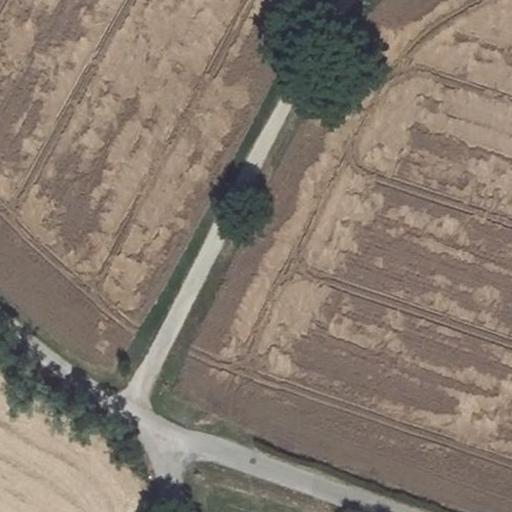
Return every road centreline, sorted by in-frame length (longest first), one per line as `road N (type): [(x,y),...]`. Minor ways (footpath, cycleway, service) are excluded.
road 1 (track): [(149,426),(140,389),(269,118),(343,0)]
road 2 (unclassified): [(396,511),(149,426)]
road 3 (unclassified): [(0,321),(149,426)]
